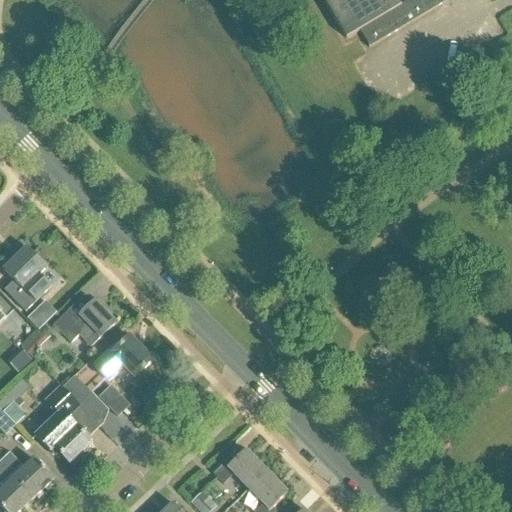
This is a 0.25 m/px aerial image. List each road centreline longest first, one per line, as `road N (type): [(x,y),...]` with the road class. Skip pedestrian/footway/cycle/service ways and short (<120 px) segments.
road 1 (tertiary): [(242,370),(49,169)]
road 2 (residential): [(96,511),(242,370)]
road 3 (tertiary): [(382,511),(242,370)]
